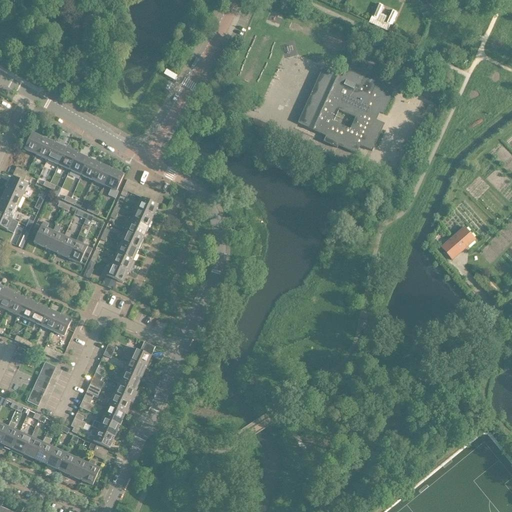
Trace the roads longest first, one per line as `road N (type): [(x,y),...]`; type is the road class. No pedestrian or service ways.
road 1 (residential): [(181,346),(227,242),(200,193),(150,163)]
road 2 (residential): [(57,421),(108,308),(181,346)]
road 3 (residential): [(150,163),(233,0)]
road 4 (residential): [(106,511),(181,346)]
road 5 (residential): [(150,163),(24,91)]
